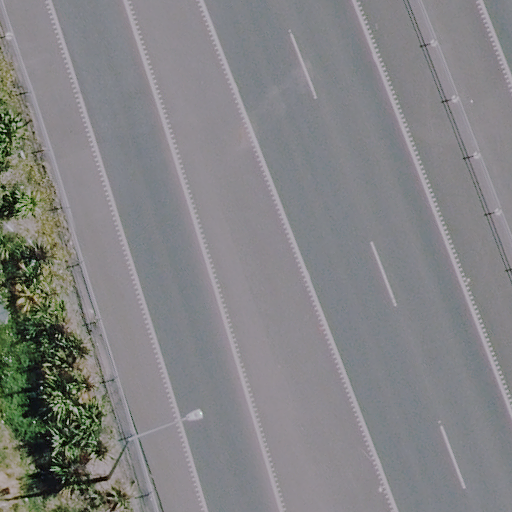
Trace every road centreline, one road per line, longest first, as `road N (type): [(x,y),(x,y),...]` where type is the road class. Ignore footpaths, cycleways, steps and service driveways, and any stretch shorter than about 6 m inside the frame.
road 1 (motorway): [(464,511),(267,0)]
road 2 (motorway): [(237,511),(85,0)]
